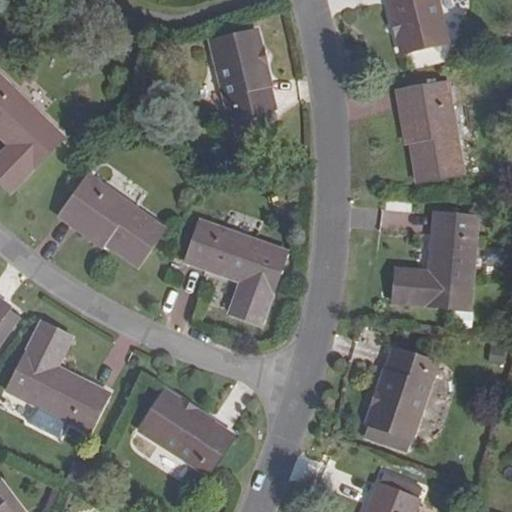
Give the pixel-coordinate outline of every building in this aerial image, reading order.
[(436,0),(386,0),(401,55),(448,43),(436,0)] [(209,44),(228,121),(275,109),(256,32),(209,44)] [(8,162),(0,156),(0,184),(9,193),(63,138),(0,78),(0,137),(7,145),(16,153),(8,162)] [(446,84),(408,90),(418,147),(409,149),(415,182),(461,175),(446,84)] [(418,147),(408,90),(400,91),(409,149),(418,147)] [(16,153),(7,145),(0,153),(0,156),(8,162),(16,153)] [(88,177),(66,208),(114,242),(109,248),(136,267),(162,230),(88,177)] [(114,242),(66,208),(61,215),(109,248),(114,242)] [(478,218),(434,214),(429,272),(395,269),(392,303),(470,310),(478,218)] [(184,262),(240,282),(250,287),(246,298),(236,294),(228,313),(261,325),(286,252),(199,221),(184,262)] [(240,282),(236,294),(246,298),(250,287),(240,282)] [(0,333),(7,324),(0,318),(0,317),(7,309),(8,306),(0,299),(0,333)] [(0,317),(0,318),(7,324),(14,314),(7,309),(0,317)] [(56,369),(57,368),(46,363),(52,351),(62,356),(71,339),(40,323),(6,392),(89,433),(108,394),(56,369)] [(437,364),(392,349),(366,425),(373,427),(369,439),(406,450),(410,439),(412,440),(437,364)] [(57,368),(62,356),(52,351),(46,363),(57,368)] [(139,432),(207,475),(232,434),(164,391),(139,432)] [(414,511),(419,501),(378,485),(366,511),(414,511)]
